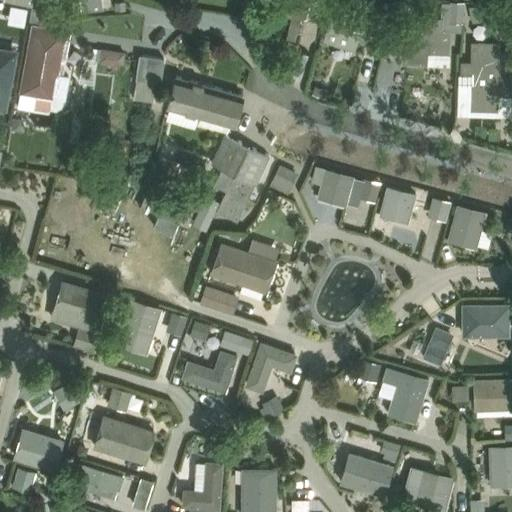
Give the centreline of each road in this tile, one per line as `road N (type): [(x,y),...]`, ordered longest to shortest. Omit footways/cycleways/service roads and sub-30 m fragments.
road 1 (track): [(194,425),(295,435),(303,410),(344,354),(436,281),(511,276)]
road 2 (track): [(511,175),(272,99),(232,37),(185,23)]
road 3 (track): [(436,281),(312,217),(274,333),(344,354)]
road 4 (track): [(0,340),(95,366),(173,399),(194,425),(174,434),(157,484),(182,511)]
road 5 (track): [(0,407),(33,203),(0,196)]
road 6 (track): [(303,410),(464,456)]
road 7 (track): [(274,333),(151,292)]
